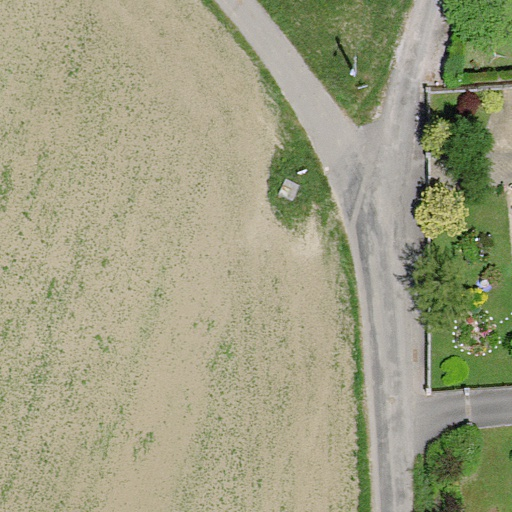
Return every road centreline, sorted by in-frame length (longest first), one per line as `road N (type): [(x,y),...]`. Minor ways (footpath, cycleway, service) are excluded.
road 1 (unclassified): [(374,250),(356,178),(236,0)]
road 2 (unclassified): [(395,511),(374,250)]
road 3 (residential): [(374,250),(431,0)]
